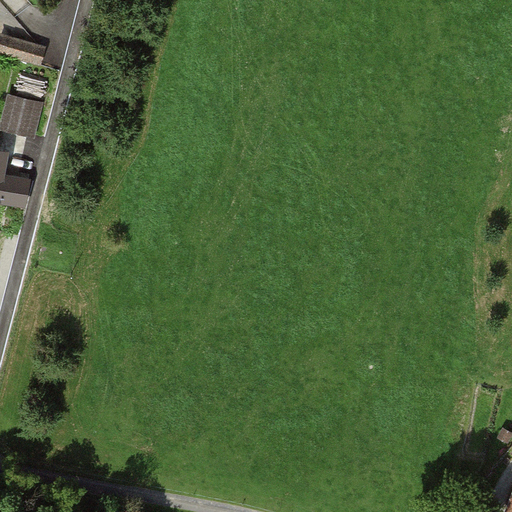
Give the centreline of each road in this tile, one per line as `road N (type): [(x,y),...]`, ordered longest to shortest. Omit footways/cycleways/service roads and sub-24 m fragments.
road 1 (track): [(0,344),(71,64),(16,0)]
road 2 (track): [(0,468),(233,511)]
